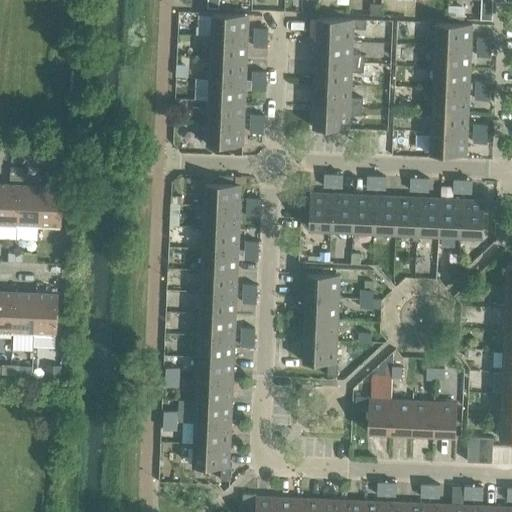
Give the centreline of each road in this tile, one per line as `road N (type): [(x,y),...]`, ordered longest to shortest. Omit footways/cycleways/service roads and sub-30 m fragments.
road 1 (residential): [(511,476),(257,465),(268,168)]
road 2 (residential): [(0,157),(268,168)]
road 3 (residential): [(268,168),(511,179)]
road 4 (residential): [(268,168),(274,13)]
